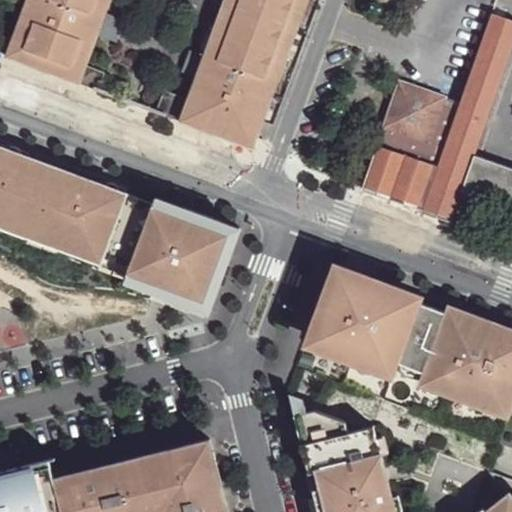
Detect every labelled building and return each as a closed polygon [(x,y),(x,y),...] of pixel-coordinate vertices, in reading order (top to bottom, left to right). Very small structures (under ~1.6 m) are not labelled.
[(106,71),(86,64),(110,0),(27,0),(8,55),(99,89),(106,71)] [(225,0),(215,27),(218,29),(208,55),(208,56),(193,94),(191,93),(189,98),(165,89),(157,111),(254,147),(255,139),(262,121),(260,121),(286,54),(280,52),(300,0),(301,0),(306,1),(306,0),(225,0)] [(306,1),(301,0),(300,0),(280,52),(286,54),(306,1)] [(511,50),(511,17),(494,11),(462,101),(453,126),(440,162),(425,207),(424,210),(453,219),(465,188),(477,152),(511,50)] [(215,27),(211,26),(201,53),(208,56),(208,55),(218,29),(215,27)] [(381,142),(378,153),(366,187),(425,207),(440,162),(453,126),(462,101),(403,81),(381,142)] [(153,202),(0,143),(0,231),(58,254),(210,310),(239,229),(220,221),(177,205),(155,197),(153,202)] [(511,164),(477,152),(465,188),(511,204),(511,164)] [(511,329),(337,263),(307,341),(377,368),(380,359),(398,366),(400,360),(428,370),(426,376),(443,382),(439,391),(492,410),(494,405),(497,396),(503,394),(511,397),(511,329)] [(511,397),(503,394),(497,396),(494,405),(511,411),(511,407),(511,397)] [(315,412),(291,403),(295,417),(315,412)] [(395,511),(373,426),(348,433),(345,422),(315,412),(295,417),(319,511),(511,511),(511,496),(510,494),(487,511),(484,508),(479,511),(395,511)] [(228,511),(209,436),(54,475),(24,484),(28,504),(26,506),(27,511),(228,511)] [(0,511),(27,511),(26,506),(28,504),(24,484),(54,475),(49,456),(0,468),(0,511)]
